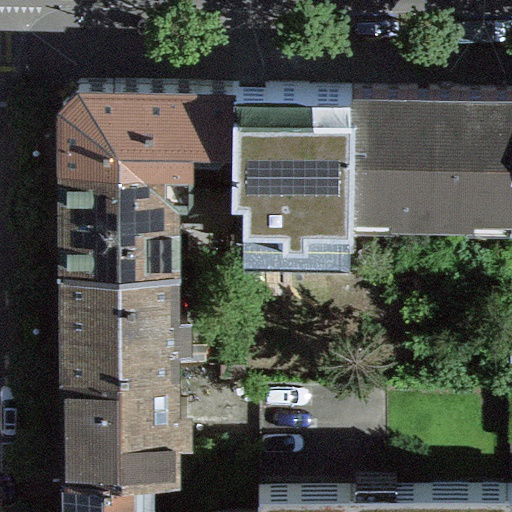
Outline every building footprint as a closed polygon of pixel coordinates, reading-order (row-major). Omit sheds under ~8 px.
[(190,156),(193,156),(193,134),(232,135),(233,79),(200,79),(200,78),(115,77),(115,78),(80,77),(64,93),(64,131),(63,131),(64,156),(190,156)] [(308,186),(351,187),(352,82),(309,81),(309,80),(269,79),(268,124),(269,124),(268,198),(305,198),(308,198),(308,186)] [(432,201),(434,82),(409,82),(409,83),(352,82),(351,187),(351,188),(395,189),(394,200),(394,201),(432,201)] [(470,190),(511,190),(511,84),(459,83),(434,82),(432,201),(470,202),(470,201),(470,190)] [(64,219),(65,257),(175,257),(175,186),(193,186),(193,184),(193,156),(190,156),(64,156),(64,219)] [(64,293),(65,293),(65,360),(175,360),(175,337),(187,337),(187,303),(175,303),(175,257),(65,257),(64,257),(64,293)] [(130,463),(132,463),(171,463),(170,446),(176,446),(175,429),(187,429),(187,395),(176,395),(175,360),(65,360),(65,463),(130,463)] [(245,360),(200,360),(200,382),(245,381),(245,377),(245,360)] [(132,511),(132,467),(132,463),(130,463),(65,463),(65,508),(64,508),(63,511),(132,511)] [(510,511),(511,511),(511,509),(511,478),(511,477),(261,478),(261,479),(261,509),(261,511),(510,511)]
